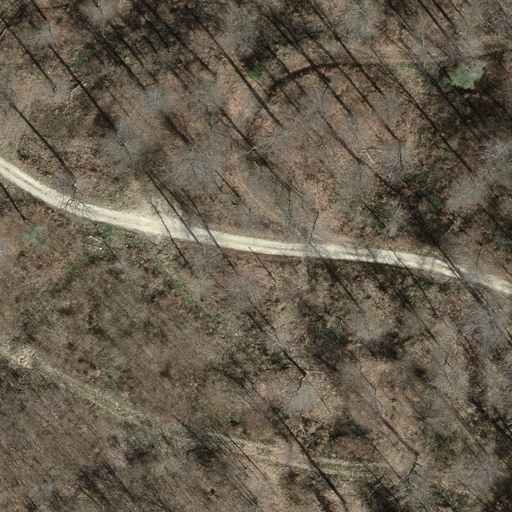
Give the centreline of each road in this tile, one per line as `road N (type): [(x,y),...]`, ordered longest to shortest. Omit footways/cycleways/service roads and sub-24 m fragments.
road 1 (track): [(511,287),(411,259),(133,221),(39,193),(0,164)]
road 2 (track): [(324,247),(266,207),(247,183),(238,156),(254,96),(279,69),(310,58),(434,56),(511,40)]
